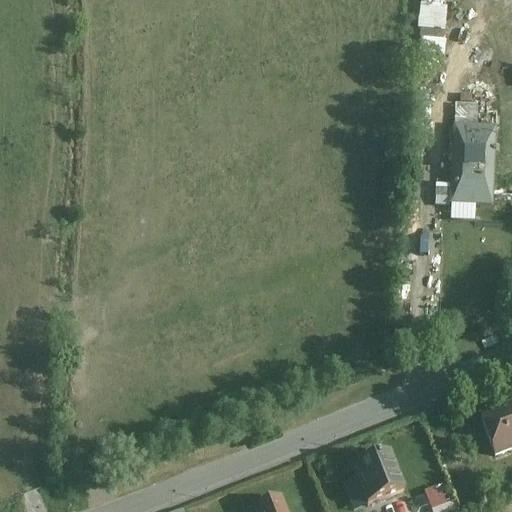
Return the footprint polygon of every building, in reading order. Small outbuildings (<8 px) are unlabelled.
[(494,213),(498,132),(453,130),(449,210),(494,213)] [(511,453),(511,405),(480,419),(498,460),(511,453)] [(408,490),(392,452),(355,467),(370,505),(408,490)] [(289,511),(283,498),(255,510),(256,511),(289,511)] [(432,510),(432,511),(458,511),(454,502),(432,510)]
